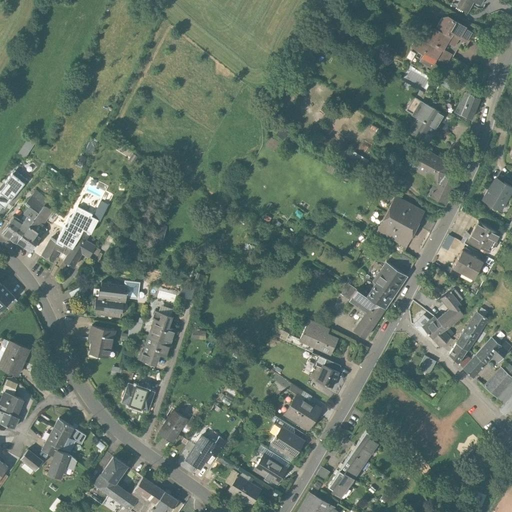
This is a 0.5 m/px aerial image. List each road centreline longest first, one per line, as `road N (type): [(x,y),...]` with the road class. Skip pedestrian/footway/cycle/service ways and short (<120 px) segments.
road 1 (tertiary): [(0,250),(34,291),(91,407),(223,511)]
road 2 (tertiary): [(511,42),(466,180),(394,316)]
road 3 (tertiary): [(394,316),(280,511)]
road 4 (residential): [(394,316),(511,430)]
